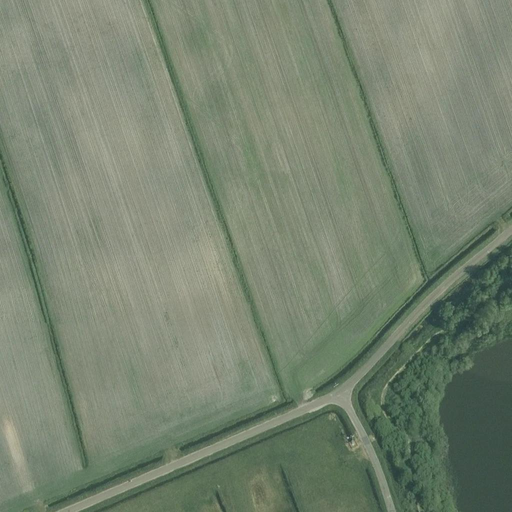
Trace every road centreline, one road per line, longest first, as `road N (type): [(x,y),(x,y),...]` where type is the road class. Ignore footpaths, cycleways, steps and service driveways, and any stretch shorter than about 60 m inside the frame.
road 1 (unclassified): [(66,511),(339,391)]
road 2 (unclassified): [(339,391),(511,230)]
road 3 (unclassified): [(391,511),(339,391)]
